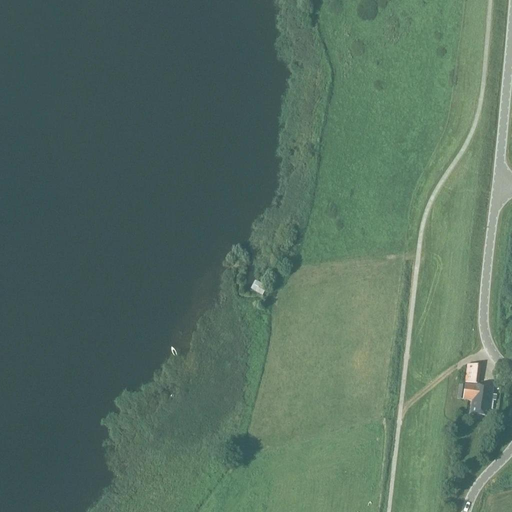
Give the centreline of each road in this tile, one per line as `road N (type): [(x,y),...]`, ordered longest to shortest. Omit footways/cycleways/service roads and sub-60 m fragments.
road 1 (unclassified): [(511,371),(487,342),(480,307),(497,185)]
road 2 (unclassified): [(497,185),(511,22)]
